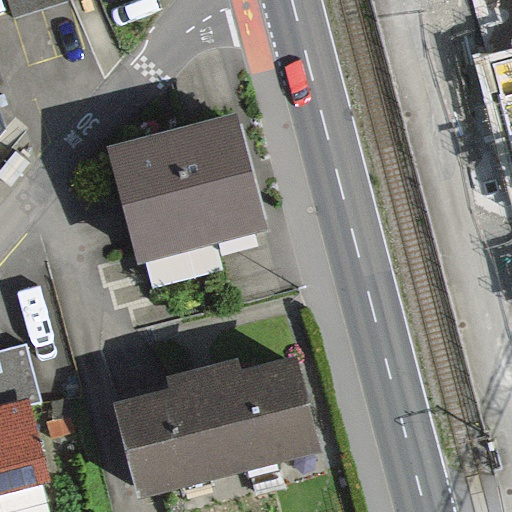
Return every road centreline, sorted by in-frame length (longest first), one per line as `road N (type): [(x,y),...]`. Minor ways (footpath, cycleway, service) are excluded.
road 1 (primary): [(426,511),(293,0)]
road 2 (residential): [(251,0),(160,47),(0,240)]
